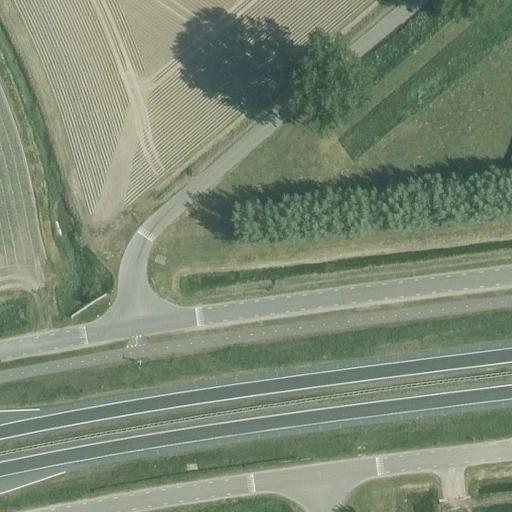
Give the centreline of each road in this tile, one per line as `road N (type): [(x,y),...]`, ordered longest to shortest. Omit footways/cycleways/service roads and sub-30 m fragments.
road 1 (trunk): [(0,471),(176,437),(511,392)]
road 2 (trunk): [(511,356),(0,433)]
road 3 (unclassified): [(135,324),(130,271),(138,247),(169,210),(416,0)]
road 4 (unclassified): [(135,324),(511,277)]
road 5 (unclassified): [(82,511),(316,474)]
road 6 (unclassified): [(316,474),(511,451)]
road 7 (unclassified): [(0,353),(135,324)]
